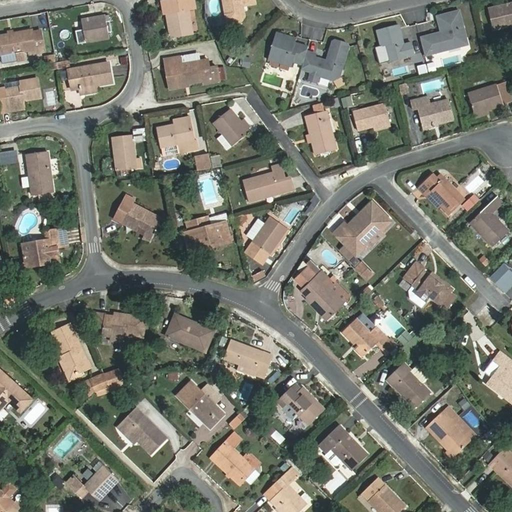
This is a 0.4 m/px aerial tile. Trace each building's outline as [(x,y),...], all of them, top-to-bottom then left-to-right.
[(171,0),(162,2),(164,14),(167,14),(171,37),(193,34),(188,10),(196,9),(193,0),(171,0)] [(223,0),(227,20),(231,23),(242,22),(245,17),(243,7),(256,5),(255,0),(223,0)] [(494,29),(511,25),(511,2),(489,9),(494,29)] [(442,34),(421,39),(426,57),(461,48),(459,41),(467,39),(460,12),(437,18),(442,34)] [(86,43),(110,39),(105,16),(82,20),(86,43)] [(415,56),(412,44),(405,46),(399,26),(378,32),(382,48),(386,46),(390,63),(415,56)] [(33,29),(0,35),(0,53),(0,55),(22,52),(29,50),(30,55),(46,52),(42,30),(33,32),(33,29)] [(307,52),(308,47),(295,43),(297,39),(276,33),(268,59),(292,67),(294,62),(303,65),(307,52)] [(469,46),(467,39),(459,41),(461,48),(469,46)] [(310,74),(308,82),(316,84),(318,77),(333,82),(339,78),(348,48),(346,45),(335,41),(332,43),(328,57),(331,57),(329,63),(326,62),(315,59),(316,55),(307,52),(303,65),(301,71),(310,74)] [(0,55),(1,63),(19,60),(19,58),(23,57),(22,52),(0,55)] [(45,57),(46,64),(56,62),(55,55),(45,57)] [(205,83),(220,81),(217,67),(209,68),(208,60),(182,64),(181,57),(165,59),(166,68),(170,67),(173,87),(204,81),(205,83)] [(109,62),(68,70),(72,90),(113,83),(109,62)] [(392,69),(394,78),(410,74),(408,65),(392,69)] [(426,65),(418,67),(420,74),(427,72),(426,65)] [(218,67),(220,80),(227,79),(225,66),(218,67)] [(41,98),(38,78),(21,81),(21,85),(0,88),(0,98),(2,113),(10,112),(9,107),(24,104),(24,101),(41,98)] [(511,103),(511,98),(507,81),(497,84),(504,106),(511,103)] [(401,95),(408,93),(406,82),(398,84),(401,95)] [(468,94),(475,114),(504,106),(497,84),(468,94)] [(350,96),(342,98),(345,106),(352,104),(350,96)] [(449,100),(431,104),(429,96),(411,101),(413,110),(418,109),(423,129),(455,121),(449,100)] [(353,113),(358,131),(391,123),(385,104),(353,113)] [(308,116),(323,112),(321,105),(306,108),(308,116)] [(233,146),(250,132),(231,109),(214,123),(223,134),(217,139),(227,150),(232,146),(233,146)] [(306,116),(316,155),(337,150),(327,111),(323,112),(308,116),(306,116)] [(199,149),(197,140),(194,140),(191,122),(158,129),(162,147),(179,144),(181,152),(199,149)] [(132,135),(133,142),(146,140),(145,129),(133,130),(134,135),(132,135)] [(115,145),(113,145),(116,171),(142,168),(141,158),(136,158),(134,143),(133,143),(133,142),(132,135),(114,137),(115,145)] [(16,152),(0,153),(0,165),(17,164),(16,152)] [(32,195),(54,192),(49,152),(26,155),(32,195)] [(212,168),(209,154),(195,157),(198,170),(212,168)] [(214,168),(222,167),(220,155),(211,157),(214,168)] [(277,181),(285,179),(281,164),(273,167),(275,173),(277,181)] [(250,202),(293,190),(290,178),(285,179),(277,181),(275,173),(245,181),(250,202)] [(450,216),(466,200),(444,178),(441,181),(433,174),(418,188),(426,196),(429,194),(450,216)] [(467,211),(479,199),(473,193),(461,205),(467,211)] [(152,239),(163,219),(134,203),(136,200),(127,195),(115,220),(139,232),(140,229),(146,232),(144,235),(152,239)] [(504,202),(498,196),(470,223),(493,247),(510,232),(493,213),(504,202)] [(378,228),(389,217),(373,201),(338,235),(356,256),(367,245),(368,244),(364,241),(378,228)] [(241,225),(246,220),(244,214),(235,217),(237,226),(241,225)] [(186,223),(189,232),(188,232),(192,249),(210,244),(211,248),(232,243),(227,222),(211,226),(208,217),(186,223)] [(251,231),(257,235),(252,243),(269,255),(288,229),(271,217),(265,225),(259,221),(251,231)] [(368,244),(367,245),(370,248),(384,234),(378,228),(364,241),(368,244)] [(60,262),(58,247),(67,246),(64,229),(49,232),(51,240),(23,245),(27,264),(45,261),(46,264),(60,262)] [(252,243),(246,252),(263,264),(269,255),(252,243)] [(361,262),(354,268),(367,280),(373,274),(361,262)] [(511,271),(503,262),(488,277),(504,293),(511,284),(511,271)] [(424,270),(416,263),(404,279),(414,286),(409,291),(410,299),(421,308),(430,297),(441,305),(442,304),(449,308),(452,303),(446,299),(451,292),(453,289),(439,279),(437,281),(423,271),(424,270)] [(304,288),(317,275),(308,266),(296,279),(304,288)] [(254,283),(265,277),(262,270),(250,276),(254,283)] [(336,282),(335,283),(322,271),(317,275),(304,288),(303,289),(310,296),(308,297),(329,318),(351,296),(336,282)] [(457,297),(451,292),(446,299),(452,303),(457,297)] [(3,306),(16,298),(15,293),(13,294),(1,299),(3,306)] [(378,297),(373,302),(379,308),(384,303),(378,297)] [(342,333),(365,356),(379,342),(383,346),(389,340),(375,325),(370,320),(363,313),(342,333)] [(97,314),(95,327),(103,328),(103,333),(111,334),(111,337),(123,339),(123,335),(144,337),(146,318),(123,314),(122,317),(97,314)] [(370,320),(375,325),(380,321),(375,316),(370,320)] [(215,331),(195,323),(194,326),(174,317),(167,336),(206,352),(215,331)] [(413,317),(408,322),(415,329),(420,324),(413,317)] [(52,331),(71,375),(79,372),(80,374),(91,369),(70,323),(52,331)] [(390,339),(389,340),(383,346),(390,353),(397,346),(390,339)] [(246,373),(264,380),(274,356),(233,341),(226,359),(248,368),(246,373)] [(511,362),(499,353),(492,362),(500,368),(489,382),(506,395),(504,398),(511,404),(511,362)] [(411,370),(407,365),(404,363),(387,380),(394,387),(415,409),(432,394),(422,384),(411,372),(410,371),(411,370)] [(411,372),(422,384),(429,378),(417,366),(411,372)] [(0,368),(0,409),(9,400),(21,411),(33,398),(0,368)] [(120,383),(124,382),(120,369),(105,375),(110,387),(120,383)] [(105,375),(105,374),(84,383),(90,398),(96,391),(110,387),(105,375)] [(224,414),(192,382),(178,396),(189,406),(190,405),(204,419),(203,420),(210,428),(224,414)] [(122,388),(120,383),(110,387),(96,391),(98,396),(122,388)] [(297,385),(277,404),(283,409),(288,404),(309,425),(325,410),(304,388),(302,390),(297,385)] [(465,400),(459,404),(464,410),(469,405),(465,400)] [(448,406),(442,412),(471,442),(477,436),(448,406)] [(136,408),(117,427),(125,435),(128,432),(152,455),(168,439),(136,408)] [(229,423),(234,429),(247,416),(241,411),(229,423)] [(455,457),(471,442),(442,412),(426,427),(455,457)] [(339,425),(319,445),(328,454),(325,456),(335,466),(338,466),(343,461),(353,471),(369,456),(339,425)] [(234,433),(212,458),(240,484),(246,479),(251,484),(260,474),(233,449),(241,440),(234,433)] [(192,460),(201,449),(192,441),(183,452),(192,460)] [(511,454),(506,449),(492,463),(511,481),(511,454)] [(67,483),(82,498),(89,490),(100,500),(120,479),(99,461),(93,467),(97,471),(84,484),(74,475),(67,483)] [(293,469),(265,495),(281,511),(300,511),(307,505),(288,485),(299,475),(293,469)] [(313,475),(309,479),(318,488),(322,484),(313,475)] [(362,494),(379,511),(401,511),(406,507),(378,478),(362,494)] [(0,489),(0,511),(16,511),(23,505),(17,500),(14,503),(8,498),(16,489),(9,483),(2,492),(0,489)]
